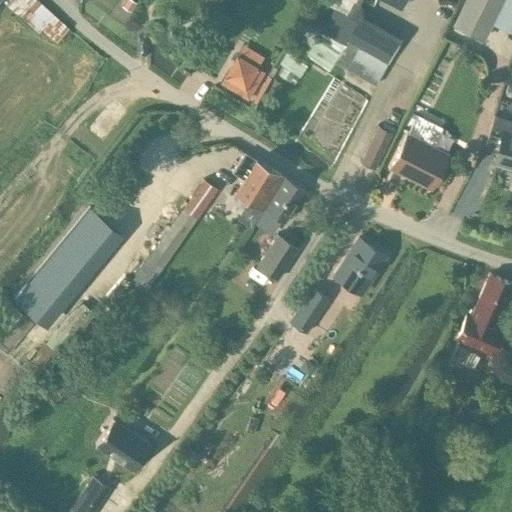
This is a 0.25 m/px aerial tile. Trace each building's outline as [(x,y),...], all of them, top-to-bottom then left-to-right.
[(8,0),(5,6),(57,42),(70,23),(37,0),(8,0)] [(130,10),(135,2),(132,0),(124,0),(121,5),(130,10)] [(464,0),(453,24),(483,38),(500,0),(464,0)] [(329,69),(333,62),(343,43),(318,29),(308,48),(304,54),(329,69)] [(25,54),(0,31),(0,50),(15,64),(25,54)] [(289,48),(280,61),(299,74),(308,61),(289,48)] [(264,70),(237,56),(221,84),(247,100),(264,70)] [(406,133),(389,167),(431,188),(447,154),(422,141),(432,121),(416,113),(406,133)] [(484,147),(496,151),(492,162),(511,168),(511,132),(511,133),(511,131),(511,120),(493,115),(484,147)] [(392,132),(377,125),(359,162),(374,169),(392,132)] [(235,192),(262,208),(264,205),(284,177),(255,159),(256,159),(244,151),(231,171),(243,179),(235,192)] [(264,205),(262,208),(262,209),(264,207),(285,220),(304,190),(284,177),(264,205)] [(202,179),(182,207),(130,281),(146,292),(198,218),(218,189),(202,179)] [(98,196),(68,233),(92,253),(123,217),(98,196)] [(277,232),(255,266),(278,280),(299,246),(277,232)] [(74,276),(89,255),(63,236),(48,257),(74,276)] [(385,255),(358,237),(333,275),(360,293),(385,255)] [(0,349),(7,355),(69,281),(43,260),(10,303),(0,315),(0,349)] [(455,344),(449,359),(471,368),(477,353),(480,348),(491,352),(501,329),(495,326),(511,286),(511,283),(489,273),(470,315),(466,313),(455,337),(458,338),(455,344)] [(306,333),(330,298),(312,286),(288,321),(306,333)] [(214,334),(202,352),(215,361),(227,343),(214,334)] [(59,382),(55,387),(66,396),(81,378),(70,369),(65,374),(59,382)] [(447,414),(468,422),(479,395),(458,386),(447,414)] [(150,443),(111,419),(94,445),(133,470),(150,443)] [(93,476),(72,508),(77,511),(91,511),(109,487),(93,476)]
